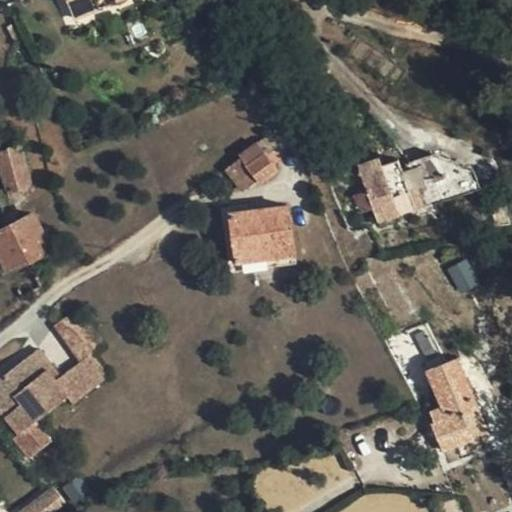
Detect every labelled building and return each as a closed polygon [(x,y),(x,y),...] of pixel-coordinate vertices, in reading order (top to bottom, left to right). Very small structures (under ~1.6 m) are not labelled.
[(70,0),(76,16),(115,0),(70,0)] [(258,141),(240,154),(260,180),(278,165),(258,141)] [(23,143),(0,149),(0,164),(7,189),(34,182),(23,143)] [(482,186),(475,167),(436,151),(410,160),(412,165),(404,167),(400,158),(384,163),(381,155),(359,162),(369,189),(375,206),(380,219),(482,186)] [(240,154),(225,165),(245,191),(260,180),(240,154)] [(362,210),(375,206),(369,189),(356,193),(362,210)] [(235,260),(295,253),(288,204),(228,211),(235,260)] [(0,253),(8,269),(51,248),(34,211),(0,228),(0,253)] [(296,261),(295,253),(235,260),(228,211),(222,212),(231,271),(296,261)] [(55,366),(39,347),(32,353),(47,371),(50,369),(55,366)] [(25,428),(20,432),(15,436),(31,455),(52,439),(37,419),(68,394),(69,392),(59,380),(50,369),(47,371),(32,353),(0,377),(0,408),(5,415),(10,411),(25,428)] [(459,357),(446,361),(429,368),(443,404),(435,408),(451,445),(489,430),(459,357)] [(98,383),(81,361),(59,380),(69,392),(68,394),(74,402),(98,383)] [(5,415),(20,432),(25,428),(10,411),(5,415)] [(58,489),(30,511),(51,511),(67,500),(58,489)]
